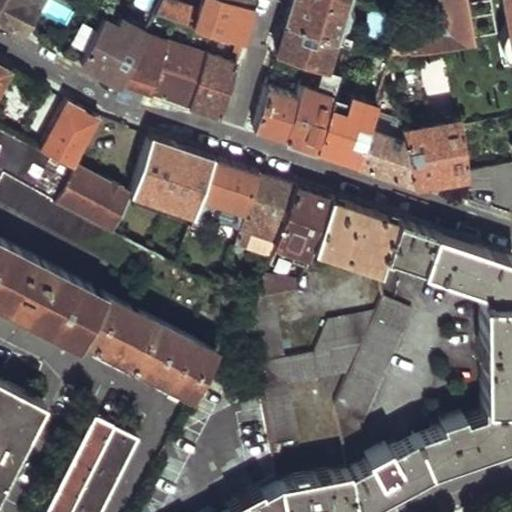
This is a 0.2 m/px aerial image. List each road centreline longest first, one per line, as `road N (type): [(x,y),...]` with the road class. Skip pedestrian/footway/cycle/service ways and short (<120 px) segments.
road 1 (residential): [(511,231),(225,135)]
road 2 (residential): [(225,135),(100,98),(0,41)]
road 3 (residential): [(225,135),(267,0)]
road 4 (residential): [(511,464),(401,511)]
